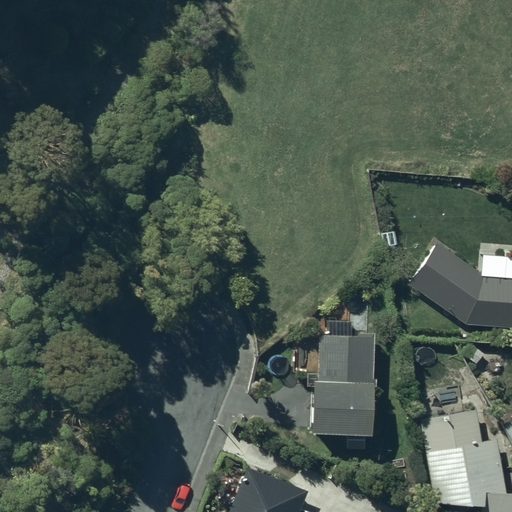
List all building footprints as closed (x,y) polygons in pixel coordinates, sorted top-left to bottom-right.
[(441,0),(380,0),(385,26),(356,31),(365,80),(394,75),(408,152),(467,142),(453,60),(431,64),(424,25),(445,21),(441,0)] [(511,0),(475,0),(482,38),(511,32),(511,0)] [(0,60),(0,114),(100,88),(87,37),(0,60)] [(355,122),(299,131),(306,171),(362,162),(355,122)] [(352,204),(292,170),(269,209),(279,215),(273,226),(266,222),(242,263),(253,270),(255,266),(297,291),(309,271),(316,275),(346,224),(342,221),(352,204)] [(511,277),(481,272),(434,236),(406,272),(462,316),(511,323),(511,277)] [(366,430),(368,321),(315,321),(314,430),(366,430)] [(478,511),(479,511),(511,511),(511,490),(506,490),(493,434),(479,437),(474,401),(420,409),(433,497),(471,505),(479,505),(478,511)] [(511,441),(511,417),(502,423),(511,441)] [(22,435),(0,422),(0,473),(0,474),(22,435)] [(339,511),(333,509),(331,511),(324,511),(297,499),(305,482),(244,455),(219,511),(339,511)]
